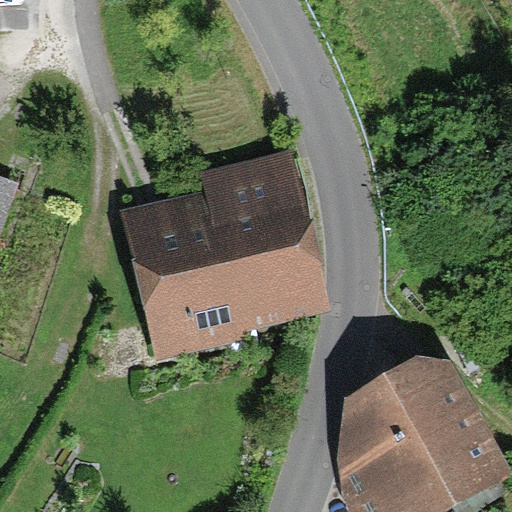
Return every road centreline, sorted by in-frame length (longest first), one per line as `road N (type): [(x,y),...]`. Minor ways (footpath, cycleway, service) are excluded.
road 1 (tertiary): [(294,511),(351,305),(354,238),(338,149),(269,0)]
road 2 (track): [(351,305),(511,436)]
